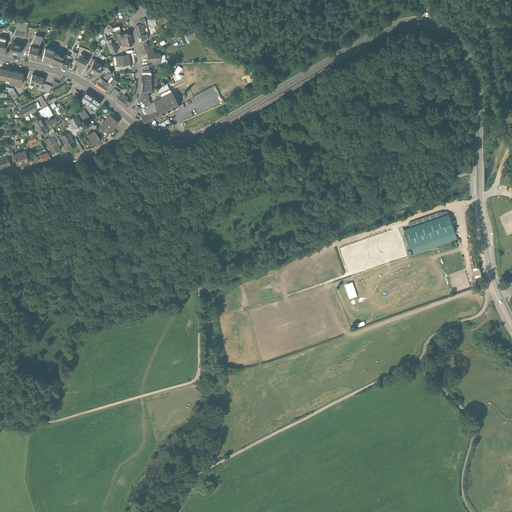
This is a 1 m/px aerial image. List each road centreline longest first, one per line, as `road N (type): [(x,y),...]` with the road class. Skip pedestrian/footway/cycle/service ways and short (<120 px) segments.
road 1 (secondary): [(511,323),(483,238),(476,70),(461,40),(441,26),(407,22),(382,31),(191,136),(163,137),(127,118)]
road 2 (track): [(472,172),(208,274),(198,294),(193,381),(54,422),(0,417)]
road 3 (track): [(117,136),(145,205),(88,218),(65,262),(28,288),(15,353),(0,380)]
road 4 (track): [(168,511),(199,467),(426,350)]
road 5 (track): [(426,350),(432,373),(475,420),(461,478),(472,511)]
road 6 (residential): [(127,118),(106,146),(0,176)]
road 7 (secondary): [(127,118),(71,77),(0,59)]
